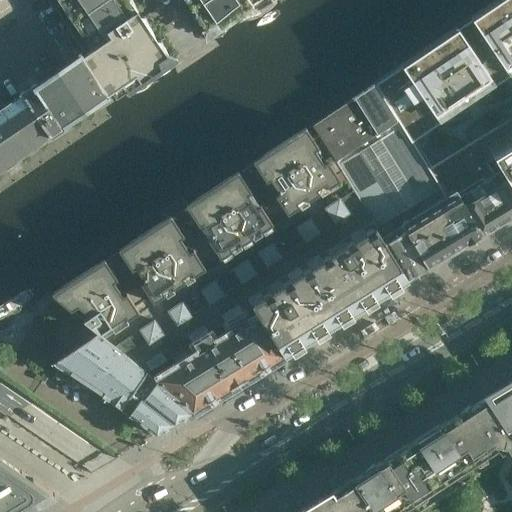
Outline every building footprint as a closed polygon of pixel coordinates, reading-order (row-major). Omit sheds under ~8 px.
[(50,136),(64,127),(63,126),(106,96),(107,98),(108,97),(107,96),(111,93),(116,100),(176,59),(173,54),(174,52),(164,38),(159,41),(156,40),(144,16),(143,17),(140,16),(131,0),(96,0),(64,23),(85,55),(83,56),(81,53),(78,55),(79,57),(36,86),(35,84),(21,94),(22,95),(0,110),(0,168),(49,135),(50,136)] [(96,0),(48,0),(64,23),(96,0)] [(253,7),(248,0),(183,0),(195,13),(194,17),(190,20),(200,34),(202,33),(206,39),(253,7)] [(511,0),(501,0),(472,19),(474,22),(460,31),(458,29),(402,66),(404,69),(376,87),(447,201),(458,194),(460,197),(473,190),(495,177),(502,173),(507,180),(511,189),(511,0)] [(376,87),(374,84),(313,125),(318,134),(342,171),(361,203),(359,205),(375,230),(394,217),(426,268),(429,266),(432,264),(453,252),(453,251),(456,249),(457,250),(457,249),(460,247),(461,247),(461,246),(464,245),(440,205),(447,201),(376,87)] [(259,235),(258,232),(260,231),(260,232),(272,224),(269,219),(284,209),(287,214),(299,207),(298,206),(300,204),(302,207),(306,204),(305,202),(307,200),(307,201),(319,194),(316,189),(325,184),(328,188),(339,180),(336,175),(342,171),(318,134),(312,138),(307,130),(106,262),(54,296),(99,334),(103,337),(118,327),(116,322),(124,316),(127,320),(138,312),(135,306),(149,297),(153,303),(165,295),(164,294),(166,292),(167,295),(172,292),(170,290),(172,288),(173,289),(185,282),(182,277),(190,272),(193,276),(205,269),(201,263),(217,253),(220,259),(232,251),(229,246),(237,241),(240,245),(252,238),(251,237),(253,235),(255,238),(259,235)] [(511,216),(511,189),(507,180),(500,185),(495,177),(473,190),(460,197),(482,234),(511,216)] [(482,234),(460,197),(458,194),(447,201),(440,205),(464,245),(482,234)] [(407,280),(375,230),(359,205),(348,212),(339,199),(325,208),(334,221),(331,223),(342,241),(346,247),(330,257),(326,250),(316,234),(319,232),(310,218),(296,227),(305,241),(280,257),(272,243),(258,253),(267,266),(270,265),(279,279),(283,285),(272,293),(268,286),(258,271),(255,273),(247,260),(233,269),(241,282),(223,294),(214,281),(200,290),(209,303),(191,315),(182,302),(168,311),(177,324),(174,326),(187,348),(193,344),(193,346),(202,340),(210,335),(228,324),(237,319),(245,314),(253,309),(259,318),(284,356),(407,280)] [(426,268),(394,217),(375,230),(407,280),(427,268),(426,268)] [(284,356),(259,318),(251,323),(245,314),(237,319),(266,366),(281,357),(281,358),(284,356)] [(266,366),(237,319),(228,324),(233,333),(225,339),(248,377),(266,366)] [(173,357),(160,336),(163,335),(154,321),(140,330),(148,343),(137,350),(129,337),(114,347),(145,374),(173,357)] [(192,412),(155,381),(145,374),(114,347),(103,337),(99,334),(54,365),(120,411),(154,434),(154,435),(155,435),(173,423),(192,412)] [(249,378),(248,377),(225,339),(216,344),(210,335),(202,340),(231,388),(247,379),(249,378)] [(231,388),(202,340),(193,346),(199,355),(155,381),(192,412),(195,410),(227,390),(228,391),(230,390),(229,389),(231,388)] [(511,511),(511,383),(511,381),(296,511),(511,511)] [(0,511),(29,511),(41,505),(42,505),(42,504),(43,505),(45,503),(54,498),(58,496),(54,493),(54,494),(36,481),(32,478),(30,482),(22,476),(25,473),(21,471),(0,456),(0,511)]
